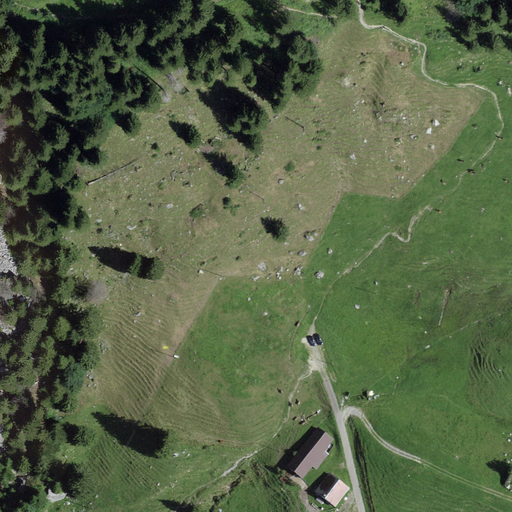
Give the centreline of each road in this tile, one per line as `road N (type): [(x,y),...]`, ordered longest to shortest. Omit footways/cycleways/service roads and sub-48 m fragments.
road 1 (track): [(511,497),(392,447),(356,411),(338,413)]
road 2 (unclassified): [(310,335),(363,511)]
